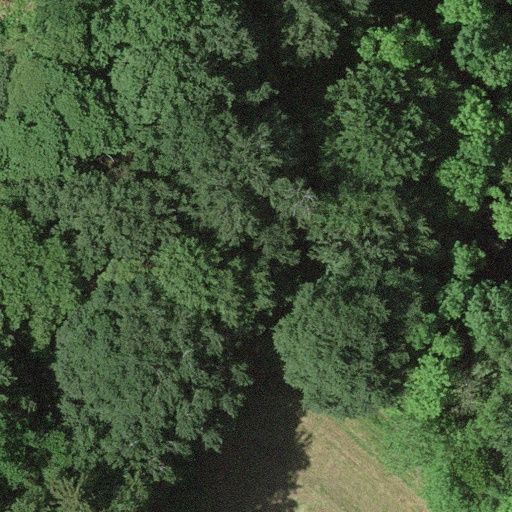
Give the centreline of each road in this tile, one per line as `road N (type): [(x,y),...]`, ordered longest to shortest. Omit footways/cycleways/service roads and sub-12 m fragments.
road 1 (track): [(221,0),(235,13),(285,126),(306,311),(330,394),(460,511)]
road 2 (track): [(65,0),(0,119)]
